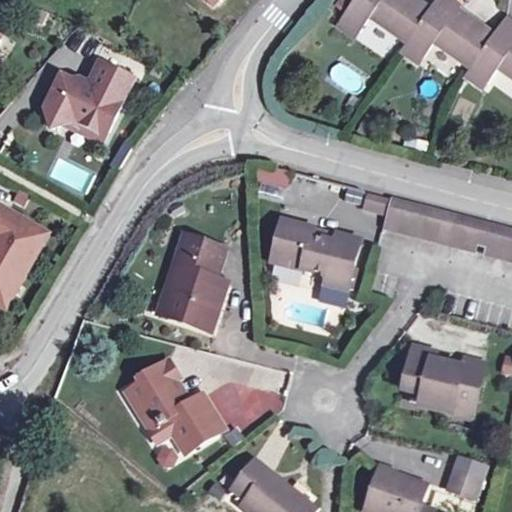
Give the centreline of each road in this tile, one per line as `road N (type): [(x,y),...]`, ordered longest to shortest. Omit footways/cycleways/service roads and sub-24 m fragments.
road 1 (tertiary): [(0,390),(36,364),(95,249),(199,117)]
road 2 (tertiary): [(199,117),(511,204)]
road 3 (residential): [(511,284),(427,266),(328,398)]
road 4 (unclassified): [(295,0),(199,117)]
